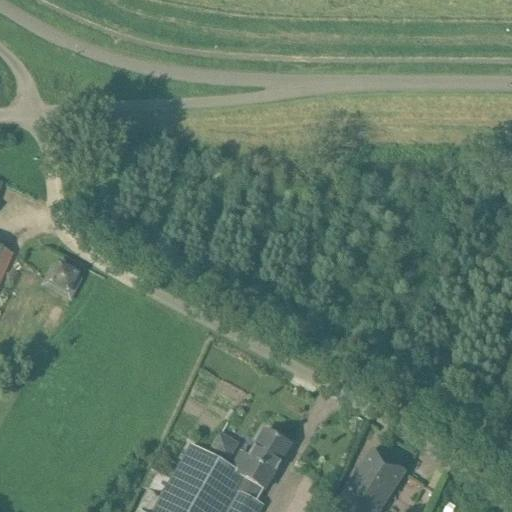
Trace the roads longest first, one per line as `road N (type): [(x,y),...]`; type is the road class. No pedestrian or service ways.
road 1 (unclassified): [(506,511),(391,423),(79,246),(57,209),(38,112)]
road 2 (unclassified): [(306,81),(125,59),(5,0)]
road 3 (unclassified): [(38,112),(245,99),(306,81)]
road 4 (unclassified): [(511,84),(306,81)]
